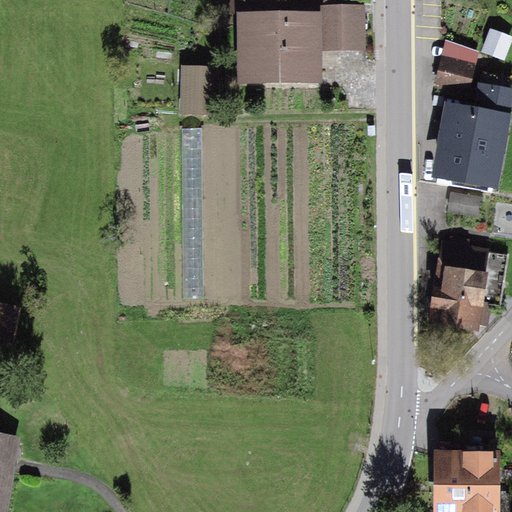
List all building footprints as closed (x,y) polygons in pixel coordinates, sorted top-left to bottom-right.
[(324,0),(325,44),(360,44),(359,3),(324,0)] [(249,25),(250,75),(310,75),(309,25),(249,25)] [(491,33),(484,51),(503,59),(510,40),(491,33)] [(444,60),(438,86),(466,93),(472,67),(444,60)] [(212,74),(187,73),(186,109),(211,110),(212,74)] [(450,113),(441,167),(440,167),(437,183),(492,193),(494,180),(493,180),(511,78),(483,73),(475,118),(450,113)] [(452,194),(449,213),(478,218),(481,199),(452,194)] [(486,327),(489,306),(499,308),(507,256),(467,250),(468,242),(451,239),(450,247),(443,246),(432,320),(475,327),(475,325),(486,327)] [(0,306),(0,338),(10,340),(17,310),(0,306)] [(0,511),(2,511),(14,441),(0,439),(0,511)] [(509,511),(509,495),(498,495),(498,460),(442,459),(441,511),(509,511)]
